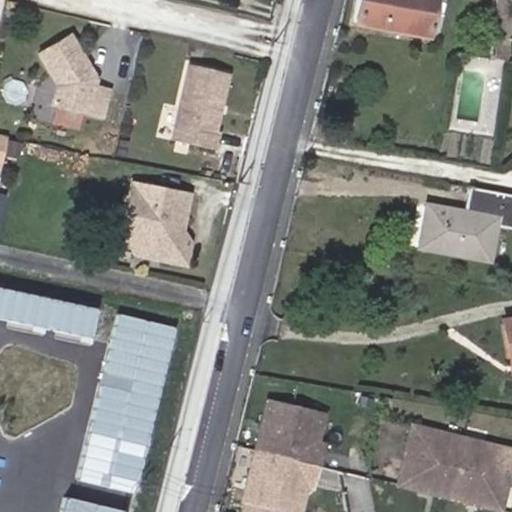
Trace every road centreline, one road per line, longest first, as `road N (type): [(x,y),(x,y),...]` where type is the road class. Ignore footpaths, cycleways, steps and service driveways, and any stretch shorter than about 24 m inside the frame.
road 1 (residential): [(193,511),(324,0)]
road 2 (unknown): [(243,312),(0,258)]
road 3 (unknown): [(288,136),(511,180)]
